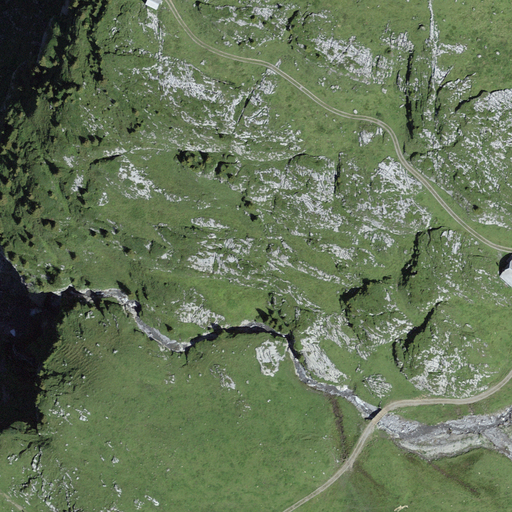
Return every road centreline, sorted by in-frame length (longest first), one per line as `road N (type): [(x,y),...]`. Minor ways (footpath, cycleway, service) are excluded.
road 1 (track): [(165,0),(206,51),(268,67),(338,115),(388,130),(406,166),(449,212),(482,240),(511,251)]
road 2 (track): [(511,372),(473,399),(393,404),(343,470),(287,511)]
